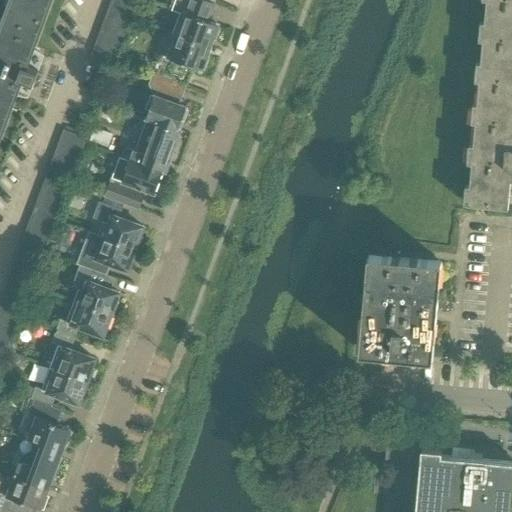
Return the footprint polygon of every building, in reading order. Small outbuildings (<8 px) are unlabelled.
[(0,126),(15,86),(30,92),(42,61),(27,55),(47,0),(8,0),(0,24),(0,126)] [(122,0),(111,0),(108,7),(131,16),(135,5),(122,0)] [(177,37),(208,48),(212,38),(215,39),(219,28),(216,27),(216,25),(208,21),(215,2),(207,0),(172,0),(169,9),(180,13),(172,35),(177,37)] [(482,45),(475,119),(474,140),(472,161),(468,203),(468,204),(508,208),(508,206),(510,180),(510,179),(507,178),(508,166),(511,166),(511,0),(485,0),(484,16),(482,45)] [(135,5),(131,16),(140,19),(144,8),(135,5)] [(108,7),(104,19),(127,27),(131,16),(108,7)] [(104,19),(100,30),(122,39),(127,27),(104,19)] [(100,30),(96,42),(118,50),(122,39),(100,30)] [(147,72),(155,75),(184,87),(192,67),(200,70),(201,67),(204,68),(208,58),(205,57),(208,48),(177,37),(169,56),(154,51),(147,72)] [(118,50),(96,42),(91,54),(107,60),(114,62),(118,50)] [(145,118),(156,123),(178,131),(182,121),(184,122),(188,111),(186,110),(186,107),(178,104),(184,87),(155,75),(151,87),(154,94),(145,118)] [(125,148),(122,156),(135,161),(163,172),(167,162),(170,161),(173,153),(171,151),(174,143),(177,142),(180,134),(178,131),(156,123),(144,154),(133,150),(125,148)] [(63,129),(59,141),(81,150),(86,137),(80,135),(63,129)] [(59,141),(55,153),(77,161),(81,150),(59,141)] [(55,153),(50,164),(73,173),(77,161),(55,153)] [(106,196),(103,203),(122,210),(122,209),(124,204),(125,204),(125,203),(140,209),(147,190),(155,193),(156,191),(160,191),(163,183),(160,180),(163,172),(135,161),(122,156),(120,161),(111,182),(106,196)] [(50,164),(46,176),(68,184),(73,173),(50,164)] [(46,176),(41,188),(64,196),(68,184),(46,176)] [(41,188),(37,199),(60,208),(64,196),(41,188)] [(37,199),(33,211),(55,220),(60,208),(37,199)] [(122,210),(103,203),(99,202),(93,217),(104,221),(103,223),(107,224),(102,236),(111,239),(139,249),(143,238),(141,235),(144,226),(119,217),(122,210)] [(33,211),(28,223),(51,231),(55,220),(33,211)] [(28,223),(24,234),(47,243),(51,231),(28,223)] [(24,234),(20,246),(42,255),(47,243),(24,234)] [(84,253),(80,264),(99,272),(103,261),(111,264),(128,270),(131,261),(134,260),(139,249),(111,239),(102,236),(98,248),(94,246),(90,256),(84,253)] [(20,246),(15,258),(38,266),(42,255),(20,246)] [(442,260),(369,253),(360,351),(432,358),(442,260)] [(15,258),(11,270),(33,278),(38,266),(15,258)] [(81,290),(77,301),(114,315),(119,303),(117,301),(120,292),(110,289),(114,277),(99,272),(80,264),(73,283),(74,287),(81,290)] [(11,270),(6,281),(29,290),(33,278),(11,270)] [(6,281),(2,293),(25,301),(29,290),(6,281)] [(2,293),(0,298),(0,305),(20,313),(25,301),(2,293)] [(59,319),(55,331),(74,338),(79,327),(103,336),(106,328),(110,327),(114,315),(77,301),(73,313),(69,312),(66,322),(59,319)] [(0,305),(0,318),(16,325),(20,313),(0,305)] [(0,318),(0,332),(12,336),(16,325),(0,318)] [(61,346),(53,368),(89,382),(94,370),(92,366),(95,358),(70,349),(74,338),(55,331),(51,342),(61,346)] [(12,336),(0,332),(0,345),(7,348),(12,336)] [(31,398),(34,399),(50,406),(54,395),(78,404),(81,395),(85,395),(89,382),(53,368),(49,380),(46,378),(42,389),(35,386),(31,398)] [(27,439),(40,444),(60,451),(63,442),(66,443),(71,432),(68,431),(69,429),(56,424),(61,410),(50,406),(34,399),(28,414),(35,416),(27,439)] [(14,474),(47,487),(49,481),(52,482),(61,457),(58,456),(60,451),(40,444),(35,459),(21,455),(14,474)] [(385,459),(391,460),(398,460),(399,447),(386,446),(385,459)] [(510,511),(511,500),(511,462),(441,456),(441,451),(421,449),(419,474),(420,474),(416,511),(510,511)] [(0,511),(31,511),(33,506),(39,508),(40,506),(43,507),(47,496),(44,495),(47,487),(14,474),(12,480),(0,476),(0,511)]
